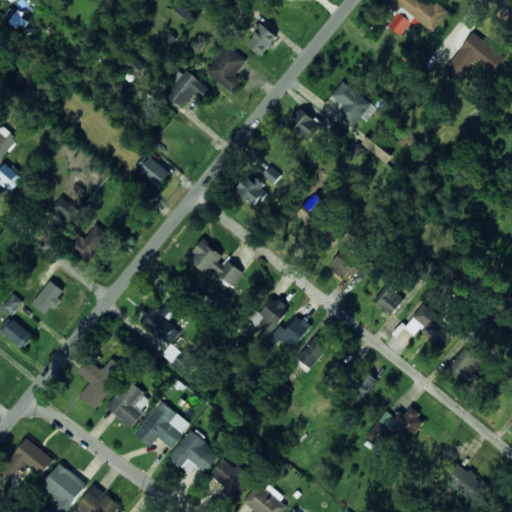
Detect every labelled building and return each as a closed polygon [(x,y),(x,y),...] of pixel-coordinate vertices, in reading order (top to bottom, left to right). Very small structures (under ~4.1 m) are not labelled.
[(402,8),(433,32),(447,15),(427,0),(391,0),(388,5),(398,13),(402,8)] [(387,25),(402,36),(412,22),(398,12),(387,25)] [(262,56),(278,37),(262,24),(246,43),(262,56)] [(506,57),(473,33),(444,72),(458,82),(474,60),(493,74),(506,57)] [(241,81),(235,76),(248,61),(228,45),(207,72),(232,92),(241,81)] [(138,74),(145,66),(133,56),(126,64),(138,74)] [(193,94),(202,100),(210,89),(181,68),(173,79),(177,81),(167,96),(184,108),(193,94)] [(356,124),(361,117),(368,121),(378,106),(342,82),(327,105),(356,124)] [(287,125),(310,142),(322,125),(300,108),(287,125)] [(0,157),(15,136),(0,124),(0,157)] [(160,186),(171,173),(151,157),(140,171),(160,186)] [(275,184),(282,175),(271,167),(264,176),(275,184)] [(256,181),(254,183),(247,177),(237,190),(258,207),(270,192),(256,181)] [(316,230),(323,222),(317,217),(328,203),(316,193),(298,214),(316,230)] [(79,209),(60,197),(49,216),(68,227),(79,209)] [(89,262),(110,234),(97,224),(84,241),(78,236),(70,247),(89,262)] [(244,272),(226,258),(226,257),(204,240),(189,259),(210,276),(214,271),(233,286),(244,272)] [(364,279),(372,269),(345,248),(331,266),(350,281),(356,273),(364,279)] [(49,315),(65,291),(50,281),(34,305),(49,315)] [(405,299),(387,285),(374,302),(393,315),(405,299)] [(24,301),(14,293),(2,307),(13,316),(24,301)] [(289,308),(272,296),(256,319),(265,326),(259,334),(267,339),(289,308)] [(176,312),(165,302),(145,323),(169,345),(182,332),(168,320),(176,312)] [(419,331),(443,349),(457,330),(423,305),(405,328),(415,336),(419,331)] [(312,327),(299,315),(286,330),(281,325),(272,336),(290,352),(312,327)] [(0,329),(24,349),(35,337),(10,317),(0,329)] [(299,360),(313,369),(328,346),(314,337),(299,360)] [(162,355),(183,371),(195,356),(185,348),(182,352),(172,343),(162,355)] [(468,382),(483,360),(464,348),(449,370),(468,382)] [(80,397),(96,409),(126,368),(112,358),(103,370),(89,359),(79,373),(91,382),(80,397)] [(336,389),(350,371),(338,362),(325,380),(336,389)] [(351,388),(366,398),(378,379),(364,369),(351,388)] [(131,427),(153,400),(129,380),(107,407),(131,427)] [(151,447),(158,437),(172,448),(191,424),(162,401),(135,434),(151,447)] [(410,441),(425,419),(410,408),(406,415),(401,411),(396,418),(386,410),(367,437),(379,446),(392,428),(410,441)] [(169,459),(191,474),(197,466),(207,473),(221,452),(189,430),(169,459)] [(56,462),(28,438),(4,467),(15,476),(19,471),(36,486),(56,462)] [(238,465),(235,468),(224,458),(210,475),(238,498),(254,478),(238,465)] [(487,487),(456,460),(441,476),(473,504),(487,487)] [(43,486),(61,500),(53,511),(54,511),(67,511),(88,484),(60,463),(43,486)] [(282,511),(290,502),(268,487),(266,489),(257,483),(244,503),(257,511),(282,511)] [(117,511),(121,507),(95,484),(77,505),(85,511),(117,511)]
